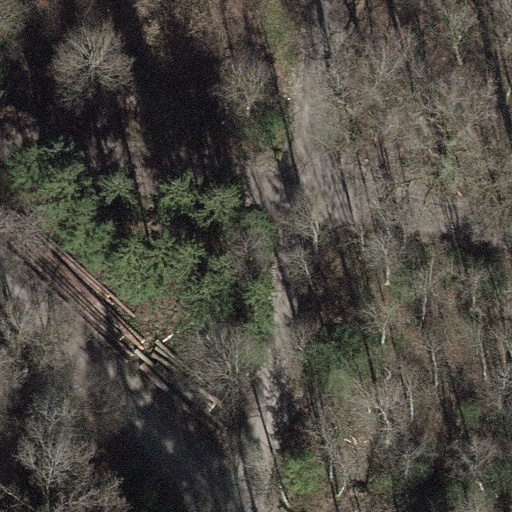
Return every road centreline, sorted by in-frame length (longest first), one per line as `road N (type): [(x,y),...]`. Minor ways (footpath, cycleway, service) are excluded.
road 1 (track): [(0,152),(304,198),(511,240)]
road 2 (track): [(338,0),(257,511)]
road 3 (track): [(0,271),(228,511)]
